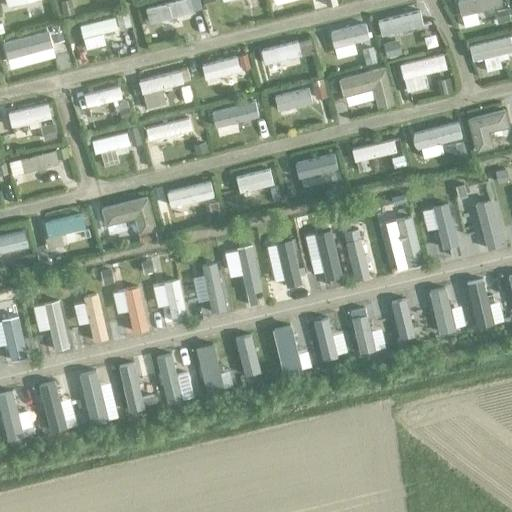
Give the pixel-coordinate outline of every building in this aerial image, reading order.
[(190,13),(186,0),(178,0),(143,9),(147,25),(190,13)] [(500,7),(498,0),(462,0),(456,2),(460,17),(500,7)] [(422,28),(418,12),(377,22),(381,38),(422,28)] [(114,31),(111,18),(77,26),(80,39),(114,31)] [(368,40),(364,24),(327,34),(331,49),(368,40)] [(50,48),(46,31),(1,43),(5,60),(50,48)] [(511,53),(508,37),(467,46),(471,62),(511,53)] [(299,56),(296,43),(259,52),(262,66),(299,56)] [(446,69),(442,55),(398,67),(401,81),(446,69)] [(238,72),(234,58),(200,67),(204,82),(238,72)] [(396,102),(386,66),(340,78),(344,95),(373,87),(379,107),(396,102)] [(181,85),(178,71),(136,82),(140,95),(181,85)] [(337,79),(328,81),(331,93),(340,91),(337,79)] [(121,99),(118,87),(83,97),(86,109),(121,99)] [(310,104),(306,89),(272,97),(276,113),(310,104)] [(257,118),(253,103),(210,113),(214,128),(257,118)] [(49,119),(45,104),(4,114),(8,129),(49,119)] [(507,126),(503,109),(465,118),(474,152),(491,147),(487,131),(507,126)] [(190,131),(186,118),(143,129),(147,142),(190,131)] [(460,138),(455,123),(411,135),(415,151),(460,138)] [(127,145),(124,132),(89,141),(93,154),(127,145)] [(394,153),(391,140),(349,150),(353,163),(394,153)] [(57,165),(53,151),(19,160),(22,174),(57,165)] [(336,171),(332,155),(293,165),(296,180),(336,171)] [(271,186),(268,171),(234,179),(238,194),(271,186)] [(212,198),(208,182),(165,193),(169,209),(212,198)] [(157,229),(148,196),(102,208),(106,225),(135,217),(140,234),(157,229)] [(501,246),(490,201),(474,205),(485,250),(501,246)] [(456,247),(446,204),(431,208),(441,251),(456,247)] [(83,230),(79,215),(42,224),(45,239),(83,230)] [(421,264),(410,218),(395,221),(406,268),(421,264)] [(368,278),(356,231),(341,234),(353,282),(368,278)] [(0,255),(26,249),(22,232),(0,236),(0,255)] [(340,277),(329,232),(313,236),(324,281),(340,277)] [(300,285),(290,241),(274,245),(285,289),(300,285)] [(260,291),(250,246),(235,250),(245,294),(260,291)] [(225,309),(214,264),(199,268),(210,312),(225,309)] [(187,321),(177,281),(162,284),(172,325),(187,321)] [(492,325),(482,282),(466,285),(476,328),(492,325)] [(147,331),(137,288),(121,291),(132,334),(147,331)] [(454,333),(444,289),(429,293),(438,336),(454,333)] [(106,340),(95,295),(80,299),(91,343),(106,340)] [(413,338),(404,301),(389,304),(398,341),(413,338)] [(67,349),(57,302),(41,306),(52,352),(67,349)] [(373,352),(364,309),(348,312),(358,356),(373,352)] [(25,359),(16,318),(0,321),(0,324),(8,363),(25,359)] [(336,359),(327,319),(312,323),(321,362),(336,359)] [(300,374),(289,327),(271,331),(282,378),(300,374)] [(259,374),(250,337),(234,341),(243,378),(259,374)] [(222,392),(212,346),(194,350),(205,396),(222,392)] [(180,401),(170,356),(154,359),(165,405),(180,401)] [(142,410),(132,364),(117,368),(126,413),(142,410)] [(106,422),(94,372),(77,376),(89,426),(106,422)] [(64,430),(52,384),(37,388),(49,434),(64,430)] [(22,440),(11,393),(0,395),(0,423),(5,444),(22,440)]
